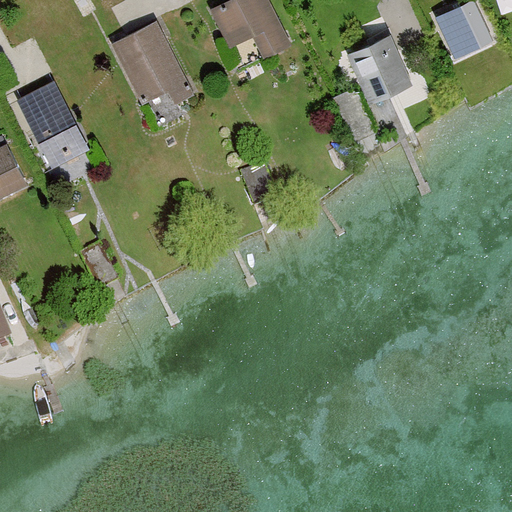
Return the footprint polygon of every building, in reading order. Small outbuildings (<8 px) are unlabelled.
[(264,62),(291,49),(267,0),(232,0),(211,11),(231,48),(252,37),(264,62)] [(474,68),(497,61),(483,15),(460,22),(474,68)] [(140,105),(185,83),(156,23),(110,45),(140,105)] [(365,102),(410,82),(390,36),(345,55),(365,102)] [(0,56),(0,87),(4,94),(22,85),(6,53),(0,56)] [(46,166),(83,148),(52,86),(15,104),(46,166)] [(0,200),(26,185),(2,145),(0,146),(0,200)] [(255,206),(278,197),(264,164),(241,174),(255,206)] [(0,342),(10,339),(0,312),(0,342)]
